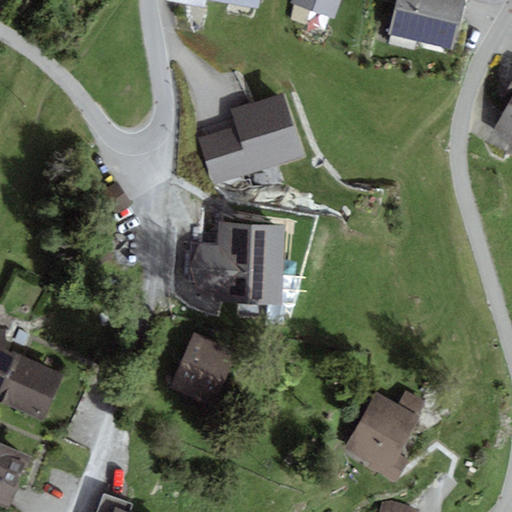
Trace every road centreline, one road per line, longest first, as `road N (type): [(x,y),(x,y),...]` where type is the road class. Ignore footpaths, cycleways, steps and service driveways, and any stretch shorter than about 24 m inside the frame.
road 1 (residential): [(146,144),(151,234),(139,342),(79,511)]
road 2 (residential): [(511,13),(478,68),(458,134),(466,202),(511,354)]
road 3 (residential): [(0,34),(75,90),(101,127),(146,144)]
road 4 (residential): [(146,144),(164,122),(165,100),(148,0)]
